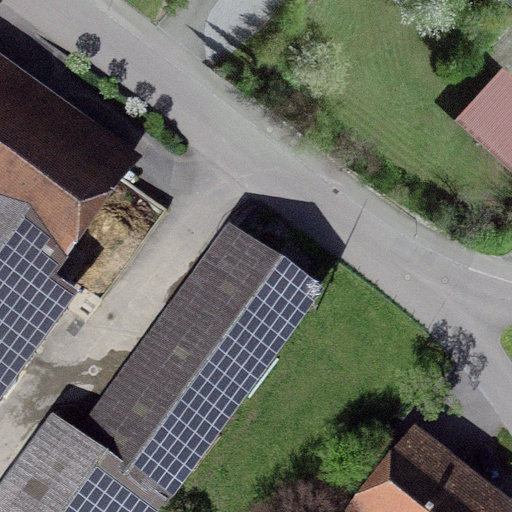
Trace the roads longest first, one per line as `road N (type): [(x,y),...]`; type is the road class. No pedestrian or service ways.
road 1 (residential): [(53,0),(411,275)]
road 2 (residential): [(411,275),(480,350),(511,400)]
